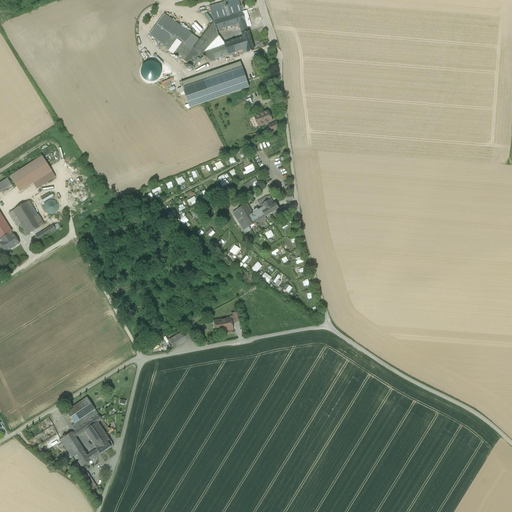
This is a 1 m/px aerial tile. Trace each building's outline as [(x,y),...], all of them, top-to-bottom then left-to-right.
[(238,0),(232,0),(210,7),(214,20),(217,30),(238,23),(245,21),(243,12),(238,0)] [(245,21),(247,27),(251,26),(247,11),(243,12),(245,21)] [(199,40),(164,14),(149,35),(183,60),(192,49),(199,40)] [(193,48),(201,54),(225,46),(224,43),(219,37),(217,30),(214,20),(193,48)] [(238,23),(242,34),(248,32),(249,32),(247,27),(245,21),(238,23)] [(248,32),(242,34),(243,37),(238,39),(242,51),(246,49),(247,53),(254,51),(248,32)] [(228,55),(242,51),(238,39),(224,43),(225,46),(228,55)] [(228,55),(225,46),(201,54),(210,61),(228,55)] [(192,49),(183,60),(194,68),(202,56),(192,49)] [(240,63),(182,83),(190,107),(248,87),(240,63)] [(267,112),(255,117),(259,127),(271,121),(267,112)] [(268,124),(270,132),(278,130),(277,122),(268,124)] [(10,177),(20,192),(52,172),(42,156),(10,177)] [(252,164),(244,168),(245,170),(242,171),(244,175),(255,170),(252,164)] [(255,178),(244,185),(247,191),(258,184),(255,178)] [(0,183),(0,193),(13,186),(8,179),(0,183)] [(223,187),(228,184),(226,179),(220,182),(223,187)] [(261,208),(250,215),(255,223),(258,221),(260,224),(267,220),(265,217),(278,208),(274,203),(273,204),(268,196),(257,203),(261,208)] [(195,197),(187,200),(190,205),(197,202),(195,197)] [(20,226),(26,236),(44,225),(38,215),(40,214),(32,200),(10,213),(18,227),(20,226)] [(49,201),(47,201),(47,202),(46,203),(46,204),(45,206),(45,207),(45,208),(46,210),(47,211),(47,212),(48,213),(50,213),(51,214),(53,214),(54,214),(56,213),(57,212),(58,212),(59,210),(59,209),(60,207),(60,205),(59,204),(58,203),(57,201),(55,200),(54,200),(53,200),(51,200),(50,200),(49,201)] [(180,209),(175,212),(176,214),(185,208),(183,204),(178,207),(180,209)] [(245,206),(233,213),(244,230),(255,223),(250,215),(245,206)] [(171,219),(177,215),(174,210),(168,213),(171,219)] [(0,239),(11,232),(9,229),(10,228),(0,213),(0,239)] [(185,216),(180,220),(184,225),(189,220),(185,216)] [(35,236),(38,241),(60,228),(58,224),(54,226),(53,225),(35,236)] [(210,237),(215,233),(212,228),(207,232),(210,237)] [(265,233),(268,239),(274,236),(271,230),(265,233)] [(0,243),(6,252),(19,244),(14,235),(13,235),(11,232),(0,239),(2,243),(0,243)] [(234,255),(240,249),(235,245),(229,251),(234,255)] [(277,258),(281,255),(277,249),(273,252),(277,258)] [(246,256),(243,259),(246,262),(242,266),(244,268),(251,260),(246,256)] [(251,269),(256,273),(262,266),(258,262),(251,269)] [(268,282),(272,278),(265,272),(261,277),(268,282)] [(287,284),(283,289),(289,293),(292,287),(287,284)] [(221,320),(216,321),(218,332),(219,333),(221,332),(222,331),(228,330),(230,331),(232,330),(233,329),(231,323),(231,319),(221,321),(221,320)] [(186,330),(169,340),(173,349),(191,339),(186,330)] [(74,424),(94,410),(86,398),(66,412),(74,424)] [(84,432),(97,423),(101,420),(94,410),(74,424),(71,426),(75,432),(78,436),(84,432)] [(94,446),(107,437),(97,423),(84,432),(94,446)] [(75,456),(84,450),(75,438),(72,433),(60,440),(72,458),(75,456)] [(108,443),(110,441),(107,437),(94,446),(97,450),(107,442),(108,443)] [(96,450),(99,455),(110,447),(108,443),(107,442),(97,450),(96,450)] [(91,461),(88,456),(84,450),(75,456),(79,461),(76,464),(79,469),(91,461)] [(99,455),(96,450),(88,456),(91,461),(93,459),(95,458),(99,455)] [(87,473),(81,477),(91,492),(97,488),(87,473)]
